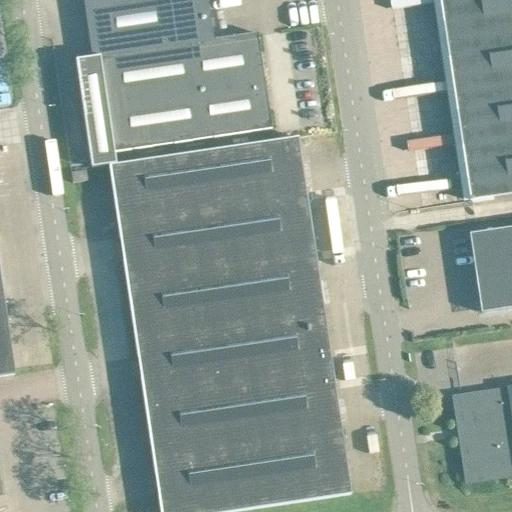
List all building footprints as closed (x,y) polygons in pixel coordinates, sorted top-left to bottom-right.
[(211,41),(205,0),(83,0),(92,59),(75,62),(91,169),(115,166),(113,154),(271,130),(257,34),(211,41)] [(511,0),(442,0),(473,203),(511,196),(511,0)] [(237,511),(350,495),(297,140),(109,168),(159,511),(237,511)] [(85,172),(71,174),(72,185),(87,183),(85,172)] [(511,230),(471,236),(483,315),(511,311),(511,230)] [(0,377),(14,376),(0,284),(0,377)] [(511,388),(460,396),(473,477),(511,471),(511,388)]
